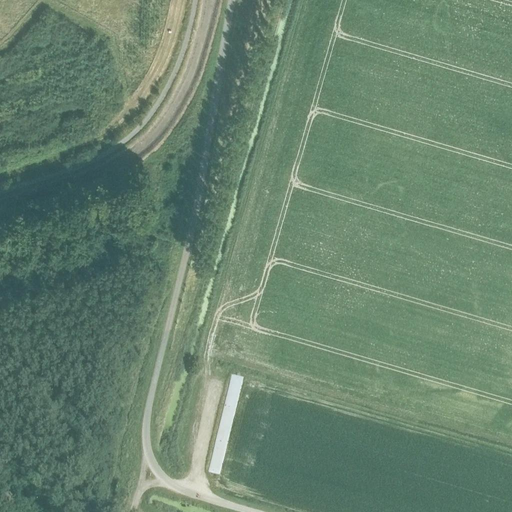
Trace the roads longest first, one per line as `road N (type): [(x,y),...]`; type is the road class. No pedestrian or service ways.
road 1 (unclassified): [(253,511),(178,490),(156,469),(145,442),(231,0)]
road 2 (unclassified): [(0,191),(82,165),(140,125),(172,77),(196,0)]
